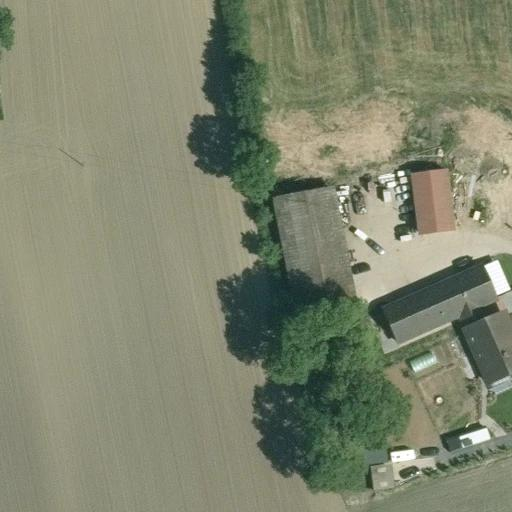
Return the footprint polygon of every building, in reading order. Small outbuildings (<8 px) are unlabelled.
[(448,170),(409,175),(417,236),(456,231),(448,170)] [(335,186),(271,198),(295,322),(359,310),(335,186)] [(482,266),(382,310),(397,346),(457,320),(479,311),(498,302),(482,266)] [(511,375),(511,327),(505,311),(483,320),(479,311),(457,320),(487,387),(511,375)] [(378,412),(360,415),(368,455),(385,451),(378,412)] [(375,491),(396,487),(391,453),(369,456),(375,491)]
